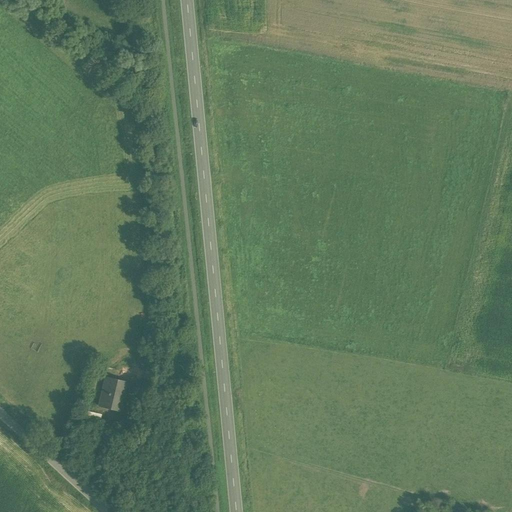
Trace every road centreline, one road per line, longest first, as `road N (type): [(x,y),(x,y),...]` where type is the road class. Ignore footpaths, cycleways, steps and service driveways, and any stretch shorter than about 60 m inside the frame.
road 1 (tertiary): [(186,0),(236,511)]
road 2 (unclassified): [(0,413),(109,511)]
